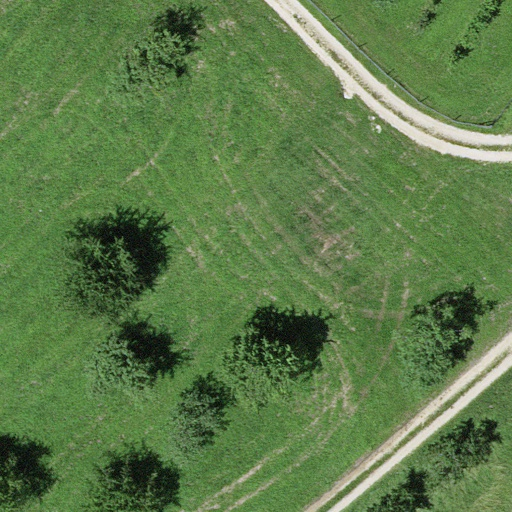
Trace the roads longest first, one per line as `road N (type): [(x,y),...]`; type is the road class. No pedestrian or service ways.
road 1 (track): [(511,143),(437,138),(283,0)]
road 2 (track): [(511,346),(318,511)]
